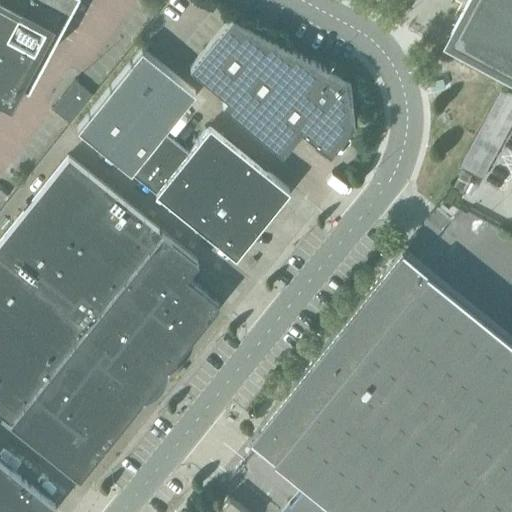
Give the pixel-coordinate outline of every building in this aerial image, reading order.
[(0,0),(0,75),(5,78),(12,66),(25,73),(29,66),(37,51),(46,34),(64,0),(0,0)] [(511,0),(468,0),(452,30),(511,62),(511,0)] [(353,123),(349,78),(231,15),(189,66),(226,96),(221,102),(281,152),(288,144),(300,129),(316,142),(322,147),(327,152),(328,152),(329,153),(352,124),(353,123)] [(51,37),(46,34),(37,51),(29,66),(34,69),(51,37)] [(257,169),(205,127),(187,149),(162,129),(189,96),(194,90),(140,46),(75,127),(86,135),(102,148),(119,161),(135,174),(152,188),(168,201),(185,214),(201,227),(218,241),(234,254),(267,213),(272,207),(276,202),(288,187),(267,170),(260,165),(257,169)] [(74,78),(51,107),(69,121),(92,92),(74,78)] [(500,144),(511,121),(511,94),(500,89),(477,131),(500,144)] [(322,147),(316,142),(313,146),(324,155),(327,152),(322,147)] [(0,237),(0,255),(153,379),(154,378),(153,378),(164,363),(166,365),(217,301),(184,274),(189,266),(196,258),(67,154),(0,237)] [(463,190),(471,175),(461,170),(454,185),(463,190)] [(477,183),(470,179),(465,189),(472,193),(477,183)] [(272,207),(267,213),(271,216),(281,205),(276,202),(272,207)] [(381,269),(383,270),(387,265),(396,254),(400,248),(393,242),(381,269)] [(270,454),(305,482),(336,507),(341,511),(511,511),(511,339),(502,331),(484,317),(460,297),(400,248),(396,254),(387,265),(383,270),(290,385),(248,437),(270,454)] [(153,380),(153,379),(0,255),(0,411),(78,474),(142,395),(140,393),(146,386),(152,379),(153,380)] [(254,259),(252,257),(247,264),(250,266),(255,260),(254,259)] [(154,378),(153,379),(159,384),(161,382),(163,378),(165,374),(166,369),(166,365),(164,363),(153,378),(154,378)] [(186,369),(182,365),(174,375),(178,379),(186,369)] [(140,393),(142,395),(146,394),(151,392),(155,389),(158,386),(159,384),(153,379),(153,380),(152,379),(146,386),(140,393)] [(0,511),(47,511),(50,509),(54,504),(46,498),(0,460),(0,511)] [(280,511),(332,511),(336,507),(305,482),(280,511)] [(249,511),(233,499),(228,495),(214,511),(249,511)]
